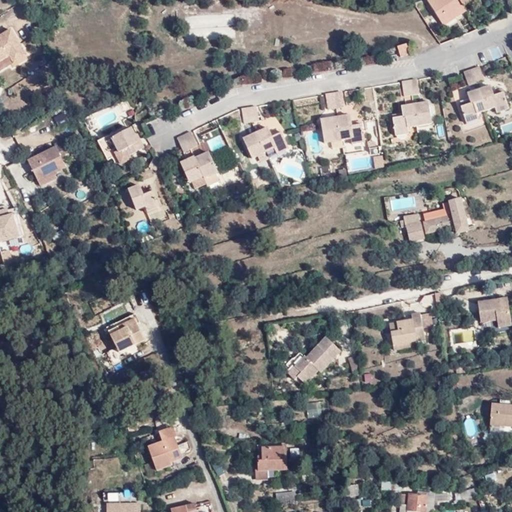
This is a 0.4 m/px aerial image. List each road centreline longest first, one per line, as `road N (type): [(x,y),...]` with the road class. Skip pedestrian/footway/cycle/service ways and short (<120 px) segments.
road 1 (residential): [(161,134),(238,101),(420,69),(503,34)]
road 2 (residential): [(511,272),(322,309)]
